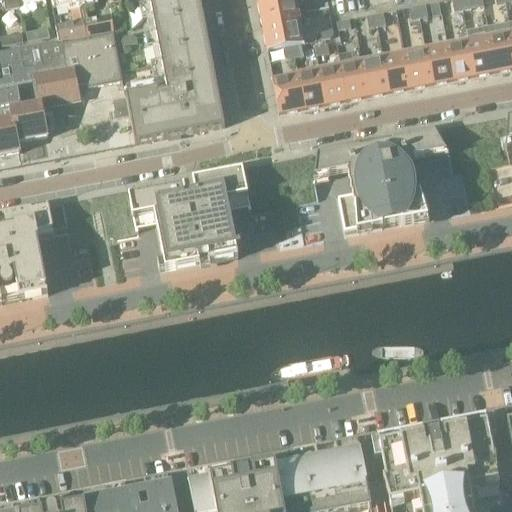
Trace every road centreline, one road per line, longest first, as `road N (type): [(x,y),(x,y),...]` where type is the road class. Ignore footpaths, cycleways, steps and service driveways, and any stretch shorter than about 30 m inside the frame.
road 1 (residential): [(0,330),(511,229)]
road 2 (residential): [(0,471),(511,373)]
road 3 (residential): [(254,142),(511,94)]
road 4 (residential): [(254,142),(0,193)]
road 5 (residential): [(254,142),(227,0)]
